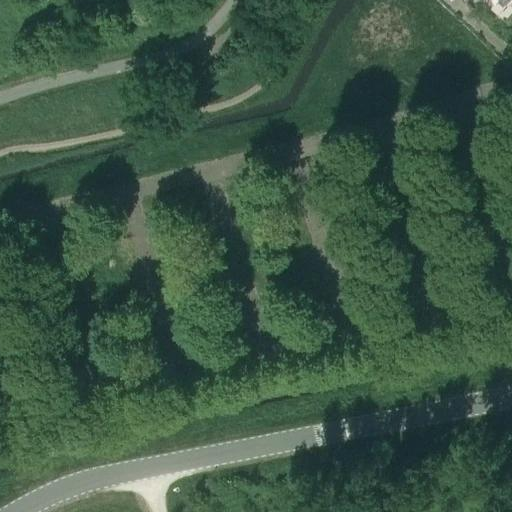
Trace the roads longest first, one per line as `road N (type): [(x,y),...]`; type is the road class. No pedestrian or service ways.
road 1 (tertiary): [(12,511),(53,489),(108,475),(511,394)]
road 2 (unknown): [(0,154),(240,98),(270,78),(320,0)]
